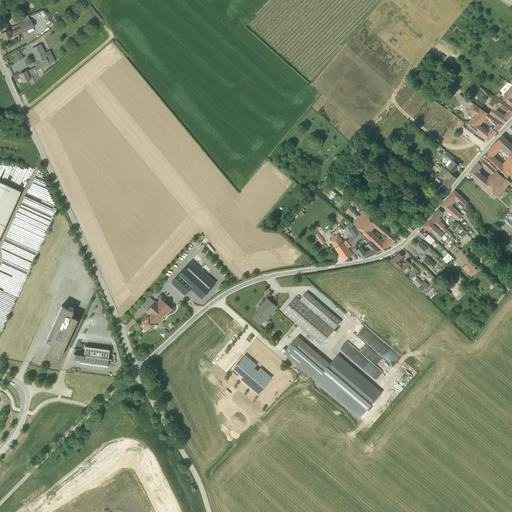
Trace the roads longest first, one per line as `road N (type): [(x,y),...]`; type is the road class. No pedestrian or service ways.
road 1 (tertiary): [(136,371),(228,291),(387,253),(511,121)]
road 2 (tertiary): [(136,371),(0,60)]
road 3 (tertiary): [(208,511),(136,371)]
